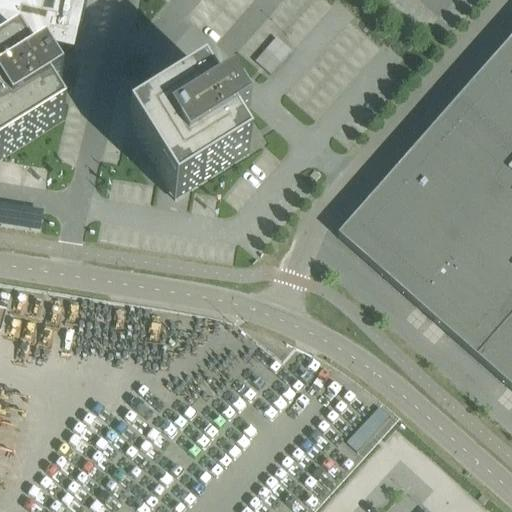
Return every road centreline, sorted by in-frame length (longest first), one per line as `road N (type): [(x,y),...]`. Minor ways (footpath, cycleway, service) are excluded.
road 1 (unclassified): [(277,318),(314,222),(507,0)]
road 2 (unclassified): [(277,318),(365,366),(511,492)]
road 3 (unclassified): [(0,264),(217,300),(277,318)]
